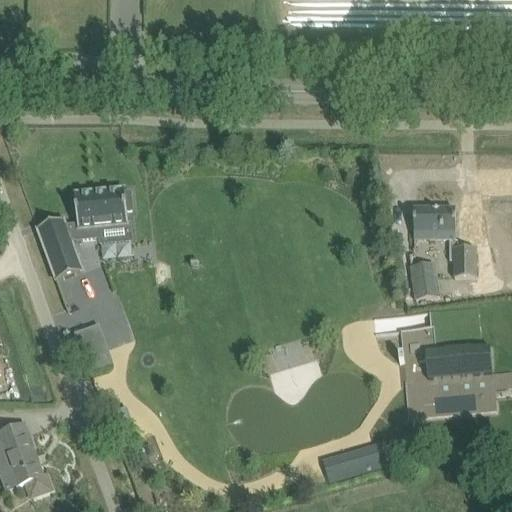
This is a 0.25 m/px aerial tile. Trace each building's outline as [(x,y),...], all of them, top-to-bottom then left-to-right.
[(129,228),(127,214),(133,213),(131,195),(126,196),(125,192),(76,196),(79,227),(66,229),(72,243),(101,240),(102,247),(132,244),(131,227),(129,228)] [(477,281),(477,271),(477,251),(456,251),(456,212),(414,212),(414,235),(423,235),(423,242),(450,242),(450,264),(454,264),(454,281),(477,281)] [(64,222),(38,231),(57,284),(83,274),(72,243),(66,229),(64,222)] [(438,280),(413,284),(416,303),(440,300),(438,280)] [(437,354),(430,355),(433,383),(493,377),(490,349),(483,350),(479,311),(434,316),(437,354)] [(113,369),(107,352),(82,361),(88,378),(113,369)] [(112,415),(107,417),(120,453),(126,450),(141,445),(127,409),(112,415)] [(26,485),(31,500),(52,493),(47,477),(43,479),(28,437),(25,427),(0,435),(0,440),(2,447),(0,447),(0,472),(7,492),(26,485)] [(380,446),(321,463),(328,485),(386,467),(380,446)]
